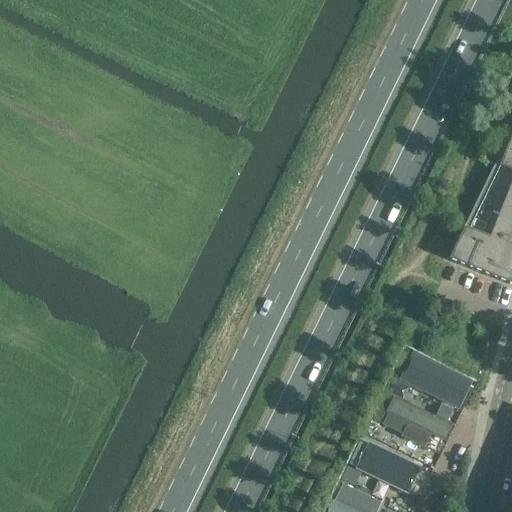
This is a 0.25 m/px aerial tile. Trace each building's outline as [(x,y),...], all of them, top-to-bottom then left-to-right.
[(511,126),(447,260),(511,285),(511,126)] [(408,364),(402,377),(447,399),(454,387),(408,364)] [(407,385),(391,377),(383,393),(400,401),(407,385)] [(381,426),(394,399),(383,393),(370,421),(381,426)] [(394,399),(382,425),(403,436),(402,438),(421,447),(428,433),(442,440),(449,425),(394,399)] [(364,458),(358,471),(411,496),(417,483),(406,478),(412,465),(394,456),(390,463),(387,461),(384,468),(364,458)] [(343,485),(329,511),(369,511),(375,501),(343,485)]
